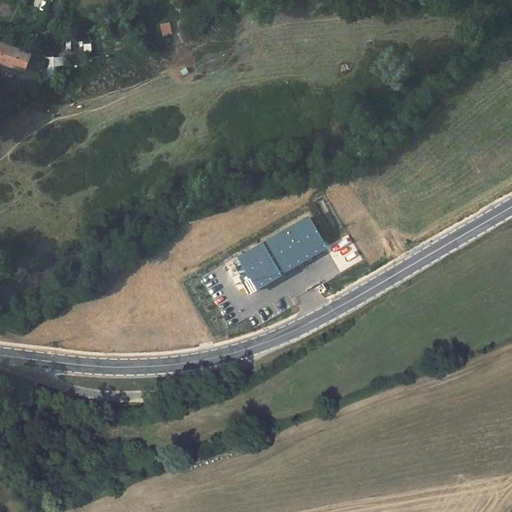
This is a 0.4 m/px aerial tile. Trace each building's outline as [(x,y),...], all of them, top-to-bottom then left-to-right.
[(41,24),(49,5),(39,2),(32,20),(41,24)] [(0,36),(0,60),(14,67),(25,70),(31,54),(1,42),(1,37),(0,36)] [(91,44),(83,45),(84,54),(92,53),(91,44)] [(63,72),(62,57),(54,57),(55,72),(63,72)] [(39,75),(42,83),(49,80),(46,73),(39,75)] [(310,218),(239,259),(247,275),(241,279),(251,297),(329,250),(310,218)]
